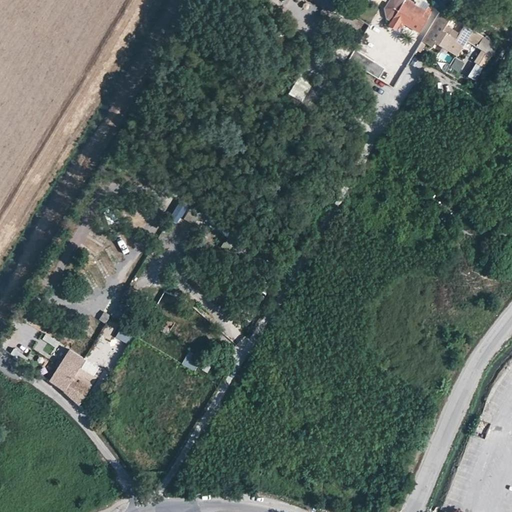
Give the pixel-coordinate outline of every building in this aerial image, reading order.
[(402,3),(403,0),(388,0),(384,8),(386,17),(391,20),(402,3)] [(436,0),(433,5),(440,10),(445,0),(436,0)] [(475,0),(462,0),(461,2),(478,14),(484,7),(484,6),(475,0)] [(391,20),(388,24),(395,29),(398,24),(402,27),(405,23),(417,31),(429,13),(425,10),(421,16),(402,3),(391,20)] [(431,24),(424,35),(449,50),(455,39),(448,34),(451,30),(443,26),(441,30),(431,24)] [(340,46),(335,58),(345,62),(349,49),(340,46)] [(356,50),(350,61),(378,79),(385,68),(356,50)] [(477,82),(485,69),(475,64),(468,77),(477,82)] [(301,73),(287,100),(301,107),(315,80),(301,73)] [(184,219),(200,226),(206,214),(190,207),(184,219)] [(495,235),(497,236),(506,242),(507,243),(511,235),(511,231),(502,226),(495,235)] [(506,242),(497,236),(492,245),(501,250),(506,242)] [(118,302),(110,316),(123,322),(130,308),(118,302)] [(174,322),(163,316),(159,322),(169,329),(174,322)] [(115,337),(129,345),(137,332),(123,324),(115,337)] [(98,337),(89,361),(114,370),(123,346),(98,337)] [(56,372),(50,381),(64,391),(78,405),(88,390),(100,370),(69,351),(56,372)] [(181,364),(194,372),(202,360),(189,352),(181,364)]
